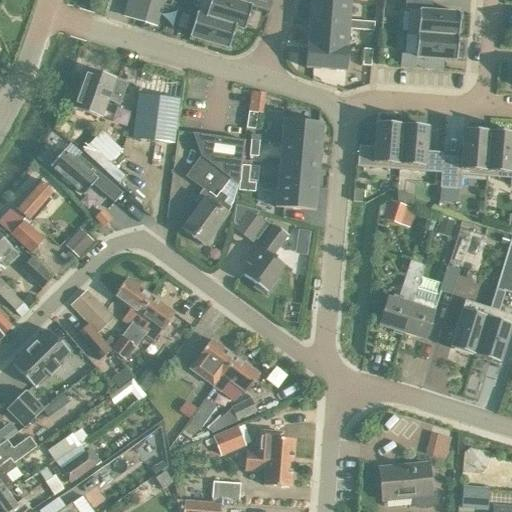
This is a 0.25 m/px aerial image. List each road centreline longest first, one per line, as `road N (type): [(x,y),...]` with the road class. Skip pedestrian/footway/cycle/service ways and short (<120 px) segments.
road 1 (residential): [(0,355),(110,248),(142,242),(313,363)]
road 2 (residential): [(313,363),(325,330),(338,117)]
road 3 (residential): [(259,79),(45,14)]
road 4 (residential): [(346,383),(511,430)]
road 5 (residential): [(338,117),(379,101),(484,110)]
road 6 (residential): [(324,511),(330,427),(346,383)]
